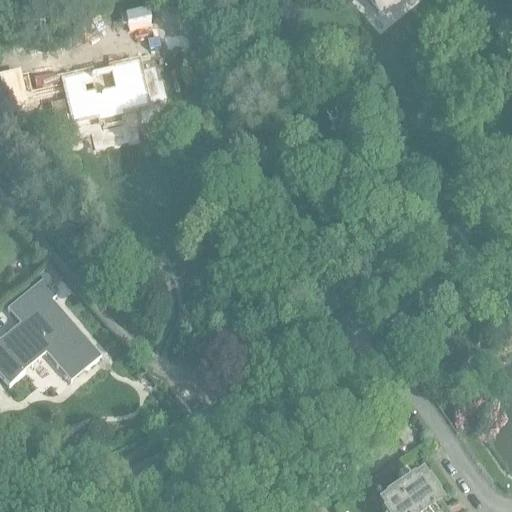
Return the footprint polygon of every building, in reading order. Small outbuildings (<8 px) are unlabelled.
[(363,0),(381,21),(406,0),(410,0),(411,1),(411,0),(363,0)] [(183,28),(156,34),(166,80),(171,79),(171,81),(188,77),(188,76),(193,74),(183,28)] [(63,85),(64,88),(65,94),(68,107),(53,110),(58,131),(99,122),(100,128),(101,128),(102,132),(122,127),(121,123),(124,122),(123,116),(148,110),(161,107),(160,104),(164,103),(161,89),(157,90),(153,75),(141,78),(138,68),(110,74),(111,76),(92,80),(92,78),(63,85)] [(65,94),(64,88),(35,95),(31,80),(22,82),(20,75),(5,79),(12,109),(27,106),(26,103),(65,94)] [(21,329),(0,347),(0,378),(9,389),(45,357),(70,385),(100,359),(50,303),(55,299),(41,283),(7,313),(21,329)] [(440,511),(443,511),(437,503),(438,502),(429,489),(428,489),(422,481),(414,487),(414,486),(387,504),(387,506),(379,511),(380,511),(440,511)]
